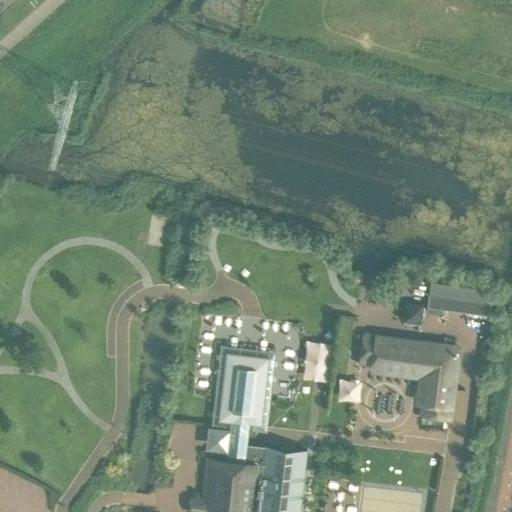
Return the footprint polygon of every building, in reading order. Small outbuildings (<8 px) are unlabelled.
[(429,306),(491,309),(493,284),(431,280),(429,306)] [(423,303),(404,302),(402,319),(420,321),(423,303)] [(458,345),(364,333),(360,361),(419,368),(426,378),(421,414),(449,418),(458,345)] [(226,460),(243,462),(245,442),(247,421),(259,423),(266,356),(225,352),(218,418),(230,419),(226,460)] [(405,421),(407,380),(367,378),(365,419),(405,421)] [(226,460),(206,458),(201,502),(191,501),(190,511),(200,511),(298,511),(305,448),(291,446),(290,451),(276,449),(277,445),(263,443),(263,444),(245,442),(243,462),(226,460)] [(324,511),(363,511),(364,482),(325,481),(324,511)]
